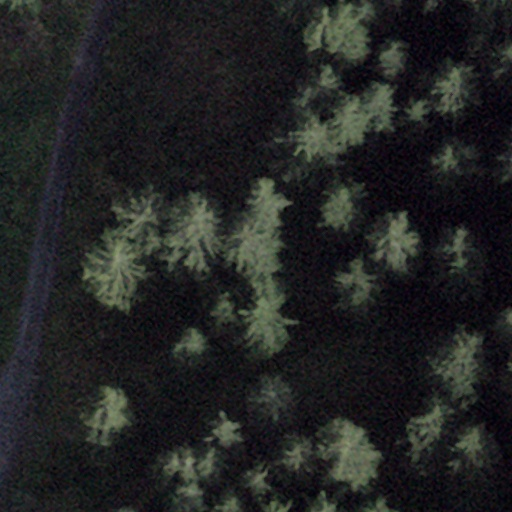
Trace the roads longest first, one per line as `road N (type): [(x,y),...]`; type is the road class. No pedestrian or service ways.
road 1 (track): [(113,511),(269,393),(349,357),(449,349),(511,322)]
road 2 (track): [(101,0),(51,172),(29,333),(0,417)]
